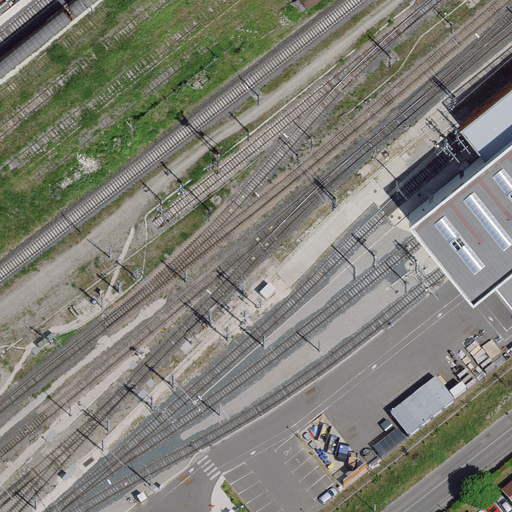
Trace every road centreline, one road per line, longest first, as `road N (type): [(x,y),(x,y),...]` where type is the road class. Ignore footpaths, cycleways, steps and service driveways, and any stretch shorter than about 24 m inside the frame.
road 1 (track): [(399,0),(205,144),(0,313)]
road 2 (tertiary): [(405,511),(511,428)]
